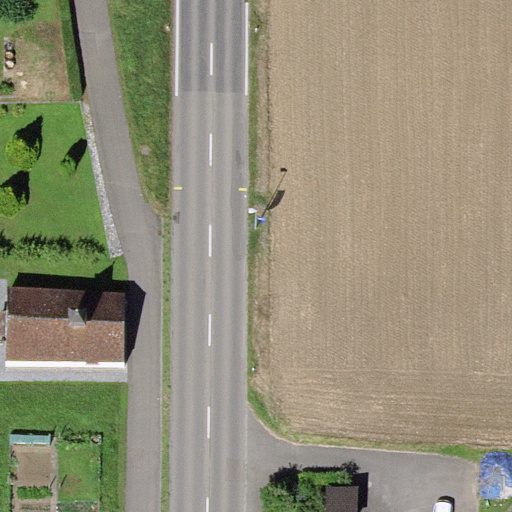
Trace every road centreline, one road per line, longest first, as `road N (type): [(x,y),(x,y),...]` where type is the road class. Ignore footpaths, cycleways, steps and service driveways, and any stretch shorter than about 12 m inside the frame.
road 1 (track): [(85,0),(136,278),(142,511)]
road 2 (primary): [(212,0),(205,511)]
